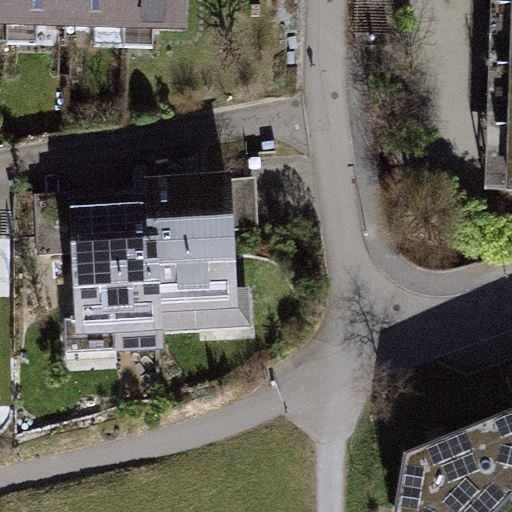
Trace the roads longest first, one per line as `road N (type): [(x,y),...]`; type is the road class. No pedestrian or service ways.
road 1 (residential): [(0,477),(182,437),(318,384),(364,345)]
road 2 (residential): [(326,0),(325,109),(364,345)]
road 3 (residential): [(364,345),(511,311)]
road 4 (track): [(318,384),(329,511)]
